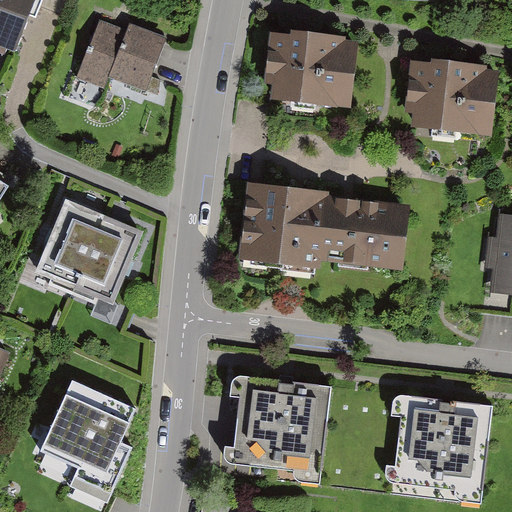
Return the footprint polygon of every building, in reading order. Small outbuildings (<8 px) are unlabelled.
[(38,0),(0,0),(0,47),(18,54),(38,0)] [(164,44),(97,23),(80,78),(147,98),(164,44)] [(358,43),(270,34),(263,103),(350,112),(358,43)] [(497,72),(410,63),(403,130),(490,140),(497,72)] [(327,189),(244,180),(236,259),(315,267),(316,262),(399,270),(407,203),(348,197),(326,194),(327,189)] [(141,230),(63,201),(36,274),(114,303),(141,230)] [(511,214),(498,213),(489,291),(511,293),(511,214)] [(287,382),(229,377),(221,463),(317,473),(326,386),(287,382)] [(137,410),(73,381),(41,453),(78,470),(70,488),(108,505),(134,448),(123,442),(137,410)] [(447,402),(395,396),(386,484),(480,494),(490,406),(447,402)]
